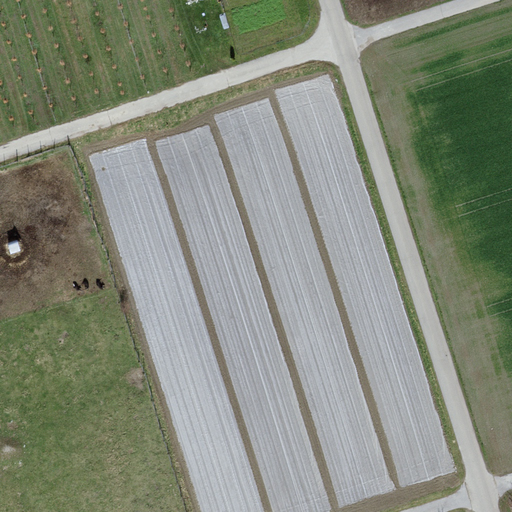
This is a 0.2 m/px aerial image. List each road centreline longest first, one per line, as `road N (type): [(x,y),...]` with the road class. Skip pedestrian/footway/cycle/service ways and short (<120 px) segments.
road 1 (track): [(325,0),(488,511)]
road 2 (track): [(488,0),(0,159)]
